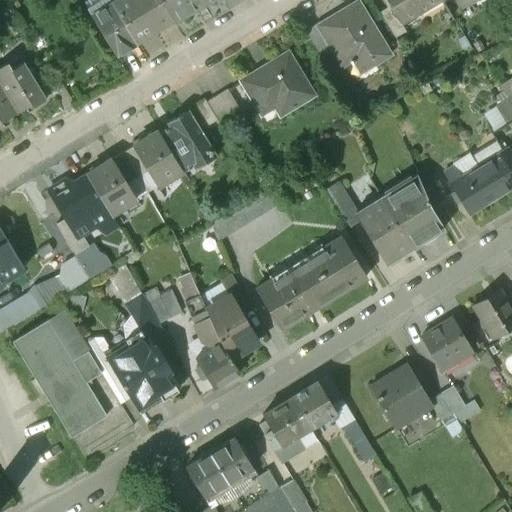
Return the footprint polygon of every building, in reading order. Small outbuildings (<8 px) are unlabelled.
[(161,0),(113,0),(111,2),(136,43),(174,21),(161,0)] [(161,0),(174,21),(207,0),(161,0)] [(358,0),(322,22),(317,25),(332,50),(331,51),(341,67),(356,57),(371,66),(391,54),(358,0)] [(386,0),(392,9),(401,24),(420,12),(417,8),(430,0),(386,0)] [(136,43),(111,2),(91,14),(116,56),(136,43)] [(401,24),(392,9),(381,15),(394,37),(405,31),(401,24)] [(332,50),(317,25),(322,22),(321,21),(305,30),(321,57),(331,51),(332,50)] [(288,52),(241,81),(256,106),(270,98),(280,115),(314,95),(288,52)] [(11,69),(7,62),(0,66),(0,86),(16,113),(30,104),(32,107),(46,98),(24,61),(11,69)] [(63,87),(49,63),(38,69),(53,94),(63,87)] [(16,113),(0,86),(0,125),(3,124),(2,121),(16,113)] [(227,89),(206,102),(217,119),(221,125),(242,113),(227,89)] [(511,120),(511,106),(507,98),(495,105),(507,124),(511,120)] [(205,99),(184,112),(185,114),(187,114),(197,131),(217,119),(206,102),(205,99)] [(197,131),(187,114),(185,114),(170,123),(173,127),(160,134),(179,164),(181,168),(191,162),(196,164),(209,156),(211,148),(208,142),(203,140),(197,131)] [(158,131),(133,146),(153,180),(179,164),(160,134),(158,131)] [(153,180),(133,146),(122,152),(143,186),(153,180)] [(511,154),(508,148),(478,166),(497,197),(511,187),(511,154)] [(143,186),(122,152),(112,159),(136,198),(146,192),(143,186)] [(136,198),(112,159),(86,174),(110,214),(112,213),(108,207),(130,193),(134,199),(136,198)] [(478,166),(461,177),(454,165),(443,172),(469,214),(497,197),(478,166)] [(120,229),(86,174),(68,185),(64,179),(48,188),(55,199),(70,206),(65,217),(77,236),(81,233),(84,239),(96,233),(106,238),(120,229)] [(416,178),(383,198),(382,195),(380,196),(412,248),(423,241),(424,242),(434,236),(433,235),(444,229),(431,207),(421,185),(417,174),(415,175),(416,178)] [(444,199),(432,179),(421,185),(431,207),(444,199)] [(338,181),(326,189),(349,226),(359,219),(354,212),(356,211),(338,181)] [(266,183),(208,218),(218,240),(279,203),(266,183)] [(380,198),(357,212),(356,211),(354,212),(359,219),(386,264),(412,248),(380,196),(379,197),(380,198)] [(0,282),(24,268),(0,228),(0,282)] [(322,249),(271,280),(270,278),(255,288),(280,329),(366,276),(340,235),(321,247),(322,249)] [(199,295),(189,271),(179,276),(184,287),(181,288),(186,300),(199,295)] [(63,272),(0,307),(0,326),(3,331),(74,292),(63,272)] [(249,305),(230,275),(220,281),(229,296),(230,296),(239,311),(249,305)] [(511,309),(499,289),(472,305),(492,338),(511,326),(511,309)] [(158,296),(145,302),(157,324),(158,323),(181,312),(171,291),(158,297),(158,296)] [(145,302),(142,296),(142,294),(125,304),(140,330),(140,329),(143,334),(145,333),(153,347),(156,345),(166,338),(158,323),(157,324),(145,302)] [(206,310),(199,295),(186,300),(184,301),(200,338),(189,345),(192,350),(191,351),(200,367),(195,370),(200,379),(206,376),(213,388),(238,373),(230,359),(220,342),(206,310)] [(229,296),(206,310),(220,342),(230,359),(257,342),(239,311),(230,296),(229,296)] [(452,317),(420,335),(440,368),(456,358),(453,353),(468,344),(452,317)] [(72,360),(47,319),(13,340),(82,452),(131,421),(88,351),(72,360)] [(153,347),(145,333),(143,334),(140,329),(140,330),(125,339),(128,344),(106,358),(137,409),(159,395),(162,400),(178,391),(175,385),(176,385),(168,371),(171,369),(156,345),(153,347)] [(407,363),(369,386),(394,428),(395,427),(394,425),(415,411),(417,414),(432,405),(430,401),(407,363)] [(317,381),(291,396),(311,428),(336,412),(317,381)] [(453,386),(441,393),(442,394),(453,412),(464,405),(453,386)] [(442,394),(430,401),(432,405),(441,419),(453,412),(442,394)] [(291,396),(262,414),(269,425),(264,428),(266,432),(265,433),(282,462),(317,440),(311,428),(291,396)] [(354,419),(343,425),(354,444),(365,438),(354,419)] [(235,437),(222,445),(221,443),(209,450),(229,482),(253,467),(235,437)] [(209,450),(197,458),(198,459),(186,467),(204,497),(229,482),(209,450)] [(268,470),(257,477),(268,495),(279,488),(268,470)] [(292,480),(280,487),(294,509),(306,502),(292,480)]
